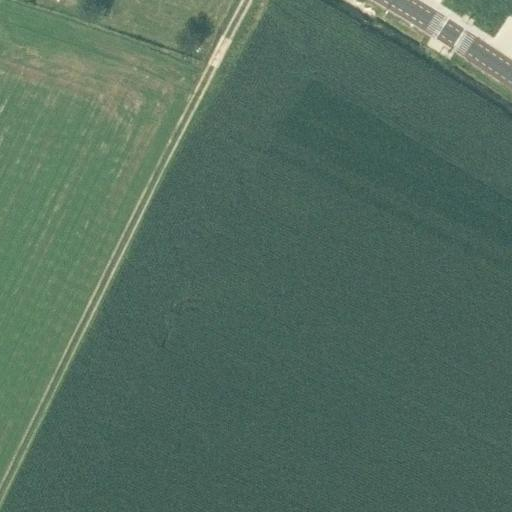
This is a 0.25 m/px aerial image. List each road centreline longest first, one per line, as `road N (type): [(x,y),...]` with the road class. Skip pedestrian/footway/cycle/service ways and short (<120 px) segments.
road 1 (track): [(0,500),(242,0)]
road 2 (secondary): [(511,75),(395,0)]
